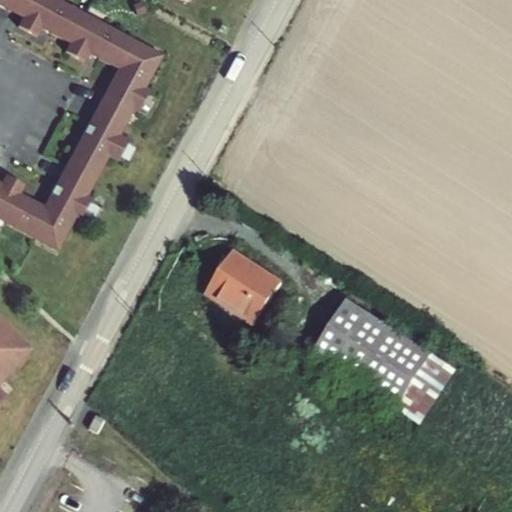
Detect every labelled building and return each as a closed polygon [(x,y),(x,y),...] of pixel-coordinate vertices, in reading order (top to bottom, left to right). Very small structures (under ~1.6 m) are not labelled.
[(0,0),(0,1),(13,9),(17,0),(0,0)] [(70,0),(17,0),(13,9),(27,16),(23,25),(42,35),(47,27),(75,42),(92,11),(70,0)] [(140,37),(92,11),(75,42),(71,50),(90,61),(95,52),(123,68),(140,37)] [(119,76),(104,105),(132,121),(139,108),(143,110),(155,88),(150,86),(168,53),(140,37),(123,68),(128,70),(123,79),(119,76)] [(71,166),(100,181),(114,155),(123,160),(135,138),(125,133),(132,121),(104,105),(87,136),(91,137),(84,150),(81,148),(71,166)] [(100,181),(71,166),(55,196),(60,199),(55,209),(39,237),(64,250),(81,216),(86,219),(97,197),(93,194),(100,181)] [(0,216),(39,237),(55,209),(25,193),(30,185),(11,175),(6,183),(0,179),(0,216)] [(235,254),(208,296),(256,328),(283,286),(235,254)] [(348,304),(315,356),(399,410),(406,399),(433,358),(348,304)] [(37,350),(0,316),(0,410),(11,398),(1,389),(37,350)] [(433,358),(406,399),(422,409),(448,368),(433,358)] [(98,417),(90,431),(98,435),(104,425),(106,421),(98,417)] [(104,425),(98,435),(97,438),(111,446),(118,433),(104,425)]
